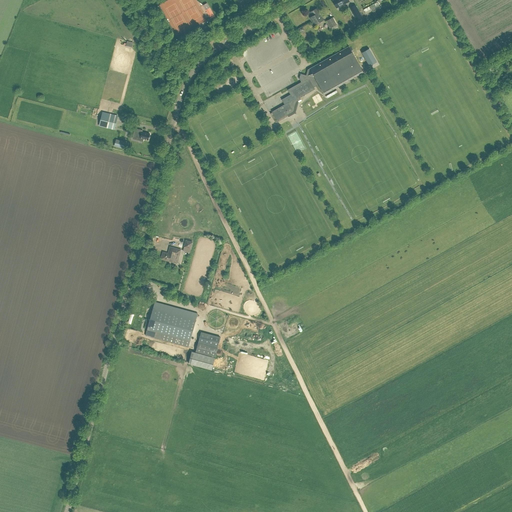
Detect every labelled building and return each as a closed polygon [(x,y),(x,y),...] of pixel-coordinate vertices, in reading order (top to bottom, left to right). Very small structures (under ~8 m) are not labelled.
[(380,4),(378,1),(363,10),(366,14),(372,11),(371,9),(380,4)] [(215,16),(210,8),(206,10),(210,18),(215,16)] [(324,20),(317,8),(310,12),(312,16),(310,17),(314,25),(324,20)] [(358,9),(352,12),(357,21),(363,18),(358,9)] [(338,27),(333,17),(325,21),(329,28),(334,26),(335,29),(338,27)] [(364,72),(349,46),(308,69),(306,77),(300,75),(299,78),(302,82),(289,90),(291,94),(282,99),(285,105),(273,111),(278,119),(293,111),(296,101),(300,99),(299,97),(314,88),(313,86),(319,83),(325,94),(364,72)] [(99,126),(115,130),(117,119),(102,115),(99,126)] [(136,137),(136,138),(143,141),(144,139),(148,140),(150,134),(142,132),(143,130),(138,129),(136,137)] [(127,142),(116,139),(114,146),(125,149),(127,142)] [(186,240),(184,247),(191,248),(193,242),(186,240)] [(177,263),(181,250),(170,247),(168,254),(163,252),(161,259),(177,263)] [(198,314),(155,302),(147,329),(190,341),(198,314)] [(220,337),(201,332),(198,342),(218,347),(220,337)] [(198,342),(196,352),(215,357),(218,347),(198,342)]
